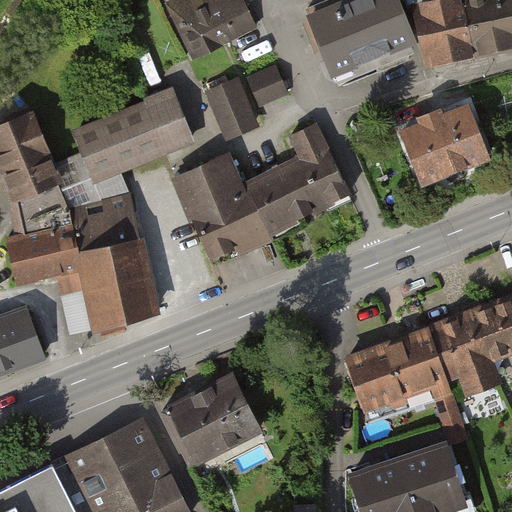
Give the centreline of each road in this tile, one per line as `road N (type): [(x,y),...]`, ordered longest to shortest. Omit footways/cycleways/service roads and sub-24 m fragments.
road 1 (primary): [(0,420),(395,257)]
road 2 (residential): [(395,257),(265,0)]
road 3 (primary): [(395,257),(511,211)]
